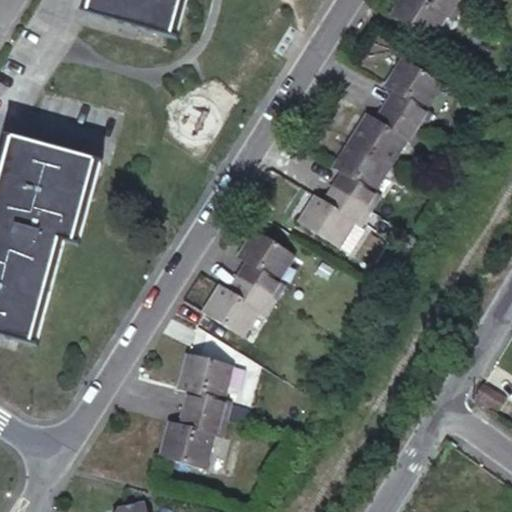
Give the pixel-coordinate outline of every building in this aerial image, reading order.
[(99,0),(93,25),(172,44),(183,0),(99,0)] [(444,0),(423,0),(421,4),(415,0),(403,0),(390,20),(429,44),(445,19),(451,23),(460,9),(444,0)] [(444,0),(460,9),(465,0),(444,0)] [(420,135),(429,119),(423,115),(441,87),(402,62),(384,91),(393,97),(399,100),(389,115),(420,135)] [(393,97),(384,111),(389,115),(399,100),(393,97)] [(384,111),(376,123),(382,126),(389,115),(384,111)] [(410,149),(420,135),(389,115),(382,126),(376,123),(367,117),(349,146),(388,171),(404,146),(410,149)] [(0,343),(26,352),(59,250),(72,253),(99,170),(16,144),(3,188),(0,196),(0,343)] [(349,146),(332,173),(341,179),(347,182),(338,197),(367,216),(378,199),(373,195),(388,171),(349,146)] [(332,194),(338,197),(347,182),(341,179),(332,194)] [(324,207),(329,211),(338,197),(332,194),(324,207)] [(338,197),(329,211),(324,207),(314,201),(298,227),(336,252),(352,227),(358,231),(367,216),(338,197)] [(251,272),(242,286),(273,305),(282,290),(276,286),(292,261),(253,237),(237,263),(244,269),(251,272)] [(244,269),(236,281),(242,286),(251,272),(244,269)] [(236,281),(226,296),(233,301),(242,286),(236,281)] [(242,286),(233,301),(226,296),(218,291),(202,318),(239,342),(256,316),(263,320),(273,305),(242,286)] [(194,399),(189,414),(224,424),(229,406),(222,404),(230,372),(187,360),(178,394),(186,397),(194,399)] [(479,399),(478,401),(499,413),(506,401),(486,388),(479,399)] [(186,397),(182,412),(189,414),(194,399),(186,397)] [(182,412),(177,428),(185,430),(189,414),(182,412)] [(189,414),(185,430),(177,428),(168,426),(159,459),(203,470),(211,439),(219,441),(224,424),(189,414)]
